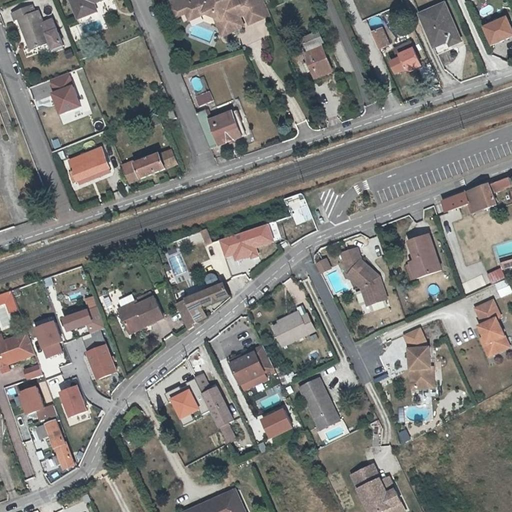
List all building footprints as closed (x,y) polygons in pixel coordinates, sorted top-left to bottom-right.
[(106,0),(73,0),(81,19),(98,12),(96,4),(106,0)] [(171,0),(170,0),(174,10),(195,1),(201,15),(206,14),(214,17),(223,20),(228,33),(244,26),(233,0),(171,0)] [(238,0),(233,0),(244,26),(269,15),(267,10),(262,0),(256,0),(259,6),(244,13),(238,0)] [(256,0),(238,0),(244,13),(259,6),(256,0)] [(195,1),(174,10),(177,17),(186,13),(190,21),(201,15),(195,1)] [(450,41),(452,45),(463,40),(447,3),(421,14),(435,48),(450,41)] [(29,36),(35,51),(53,44),(56,52),(66,48),(57,23),(46,27),(41,14),(38,15),(34,8),(14,16),(17,23),(20,22),(26,37),(29,36)] [(223,20),(214,17),(223,36),(228,33),(223,20)] [(493,48),(511,41),(511,17),(486,27),(493,48)] [(390,44),(383,28),(372,33),(381,53),(385,52),(383,47),(390,44)] [(325,41),(320,29),(304,36),(309,47),(325,41)] [(32,52),(35,51),(29,36),(26,37),(32,52)] [(437,52),(452,45),(450,41),(435,48),(437,52)] [(305,62),(308,71),(313,69),(316,77),(333,71),(323,45),(306,53),(309,60),(305,62)] [(401,54),(403,57),(392,62),(397,73),(408,68),(409,71),(422,65),(414,48),(401,54)] [(73,74),(53,81),(65,116),(85,108),(73,74)] [(200,77),(192,80),(195,91),(203,89),(200,77)] [(200,106),(215,101),(212,91),(197,97),(200,106)] [(168,120),(177,116),(174,108),(165,112),(168,120)] [(241,137),(232,113),(210,122),(205,110),(197,113),(211,149),(241,137)] [(232,113),(241,137),(245,135),(235,112),(232,113)] [(71,160),(76,170),(70,173),(74,183),(111,168),(103,147),(71,160)] [(146,157),(145,156),(123,165),(130,183),(179,164),(174,149),(152,157),(152,155),(146,157)] [(478,188),(485,208),(497,203),(493,191),(510,184),(511,183),(511,181),(510,177),(478,188)] [(478,188),(445,201),(448,209),(469,202),(473,212),(485,208),(478,188)] [(415,259),(420,275),(441,268),(429,233),(409,240),(415,259)] [(373,276),(377,272),(360,256),(357,244),(341,249),(347,270),(346,271),(360,284),(365,301),(385,296),(382,284),(373,276)] [(322,258),(316,261),(320,270),(327,267),(322,258)] [(415,276),(420,275),(415,259),(410,261),(415,276)] [(511,265),(511,259),(501,263),(503,269),(511,265)] [(379,273),(377,272),(373,276),(382,284),(379,273)] [(207,281),(210,291),(222,286),(218,276),(212,274),(209,275),(207,281)] [(497,284),(503,298),(511,294),(511,286),(509,279),(497,284)] [(208,317),(204,308),(230,297),(226,285),(222,286),(210,291),(177,304),(189,330),(193,328),(194,327),(194,323),(208,317)] [(120,310),(128,330),(145,323),(147,327),(163,320),(154,298),(137,305),(136,302),(120,310)] [(493,300),(475,308),(482,324),(479,326),(484,337),(492,356),(510,347),(496,318),(501,316),(493,300)] [(67,317),(71,336),(105,328),(100,309),(67,317)] [(301,317),(299,313),(274,325),(283,344),(316,329),(308,314),(301,317)] [(49,360),(70,352),(58,322),(37,330),(49,360)] [(145,323),(128,330),(131,334),(147,327),(145,323)] [(90,343),(106,338),(103,330),(87,336),(90,343)] [(29,332),(0,342),(0,366),(37,353),(29,332)] [(106,338),(90,343),(94,355),(88,357),(94,374),(98,373),(100,379),(118,372),(115,363),(119,361),(116,354),(112,355),(106,338)] [(256,351),(244,357),(232,362),(242,382),(275,366),(266,347),(264,344),(255,348),(256,351)] [(429,347),(409,349),(410,369),(414,369),(415,388),(434,387),(432,367),(430,367),(429,347)] [(242,354),(244,357),(256,351),(255,348),(242,354)] [(30,378),(44,373),(41,363),(27,369),(30,378)] [(212,386),(205,371),(196,375),(225,438),(233,435),(226,420),(233,417),(217,384),(212,386)] [(64,382),(67,390),(63,392),(73,420),(92,414),(79,377),(64,382)] [(332,399),(322,377),(300,387),(319,428),(335,420),(326,401),(332,399)] [(256,400),(258,407),(285,400),(281,385),(264,389),(266,397),(256,400)] [(332,399),(326,401),(335,420),(341,417),(332,399)] [(55,423),(58,422),(62,420),(57,405),(50,408),(55,423)] [(289,408),(264,420),(274,441),(299,430),(289,408)] [(171,429),(180,449),(184,446),(191,460),(210,450),(195,418),(171,429)] [(58,422),(55,423),(39,428),(43,440),(52,437),(57,451),(59,451),(61,456),(55,459),(58,467),(65,464),(67,470),(76,466),(68,441),(65,442),(58,422)] [(408,438),(404,430),(398,433),(402,441),(408,438)] [(373,464),(352,474),(370,511),(380,511),(401,502),(395,489),(387,493),(373,464)] [(245,511),(237,492),(192,511),(245,511)] [(401,502),(380,511),(404,511),(406,511),(401,502)]
